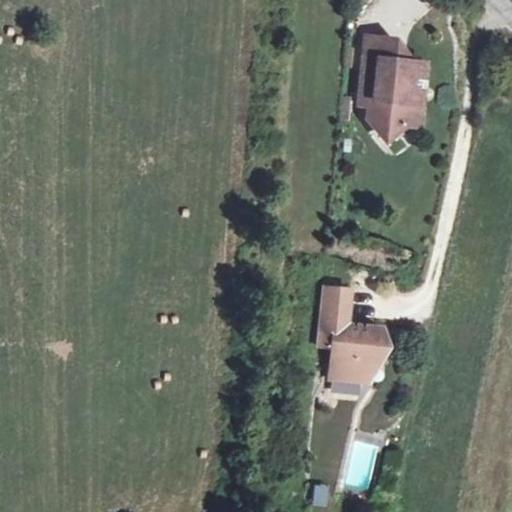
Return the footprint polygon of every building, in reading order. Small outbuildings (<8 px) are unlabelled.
[(366,39),(359,105),(370,106),(368,118),(386,140),(406,123),(417,125),(424,65),(405,63),(395,62),(396,52),(397,42),(366,39)] [(396,52),(395,62),(405,63),(406,53),(396,52)] [(341,98),(339,119),(348,120),(350,99),(341,98)] [(322,288),(315,345),(332,347),(328,379),(362,382),(364,362),(378,364),(382,330),(346,326),(350,291),(322,288)] [(329,507),(330,486),(314,485),(312,505),(329,507)]
